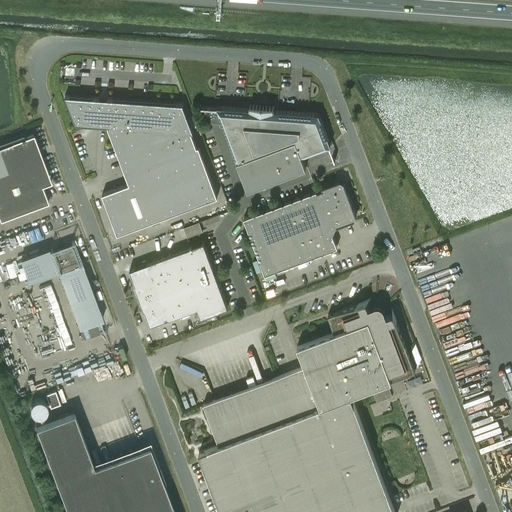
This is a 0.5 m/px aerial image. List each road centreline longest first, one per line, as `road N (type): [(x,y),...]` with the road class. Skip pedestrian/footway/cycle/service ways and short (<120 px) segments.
road 1 (unclassified): [(197,511),(40,86),(44,56),(68,46),(298,63),(328,78),(491,511)]
road 2 (unknown): [(399,267),(143,366)]
road 3 (motorway): [(317,0),(511,14)]
